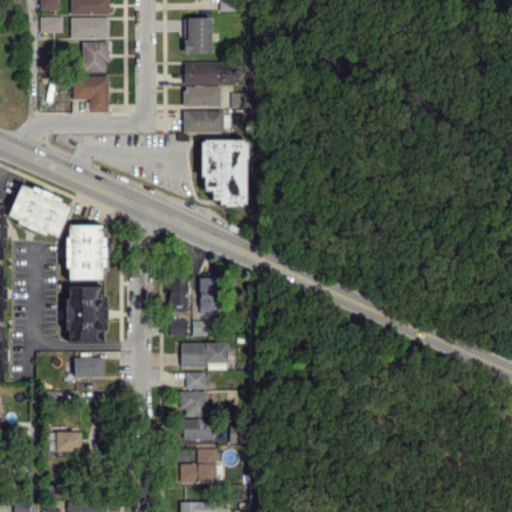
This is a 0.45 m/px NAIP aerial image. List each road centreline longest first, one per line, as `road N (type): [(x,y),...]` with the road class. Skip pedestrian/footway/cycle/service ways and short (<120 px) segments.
road 1 (tertiary): [(511,372),(0,142)]
road 2 (residential): [(139,206),(144,511)]
road 3 (residential): [(144,127),(42,126),(18,150)]
road 4 (residential): [(144,0),(144,127)]
